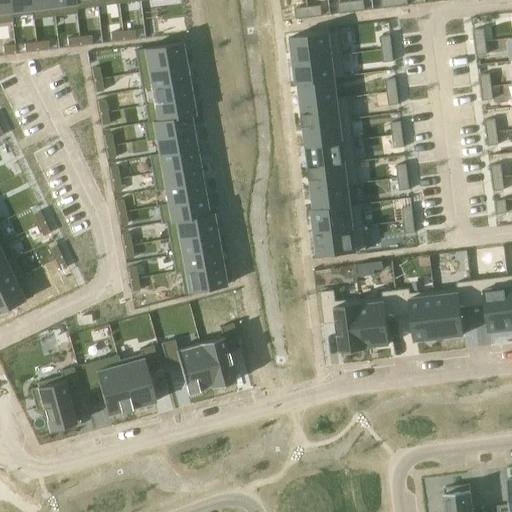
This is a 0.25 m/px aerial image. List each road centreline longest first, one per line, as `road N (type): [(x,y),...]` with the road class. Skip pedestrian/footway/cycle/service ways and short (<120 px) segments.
road 1 (residential): [(511,368),(322,393),(28,472),(8,451)]
road 2 (residential): [(401,511),(401,460),(511,443)]
